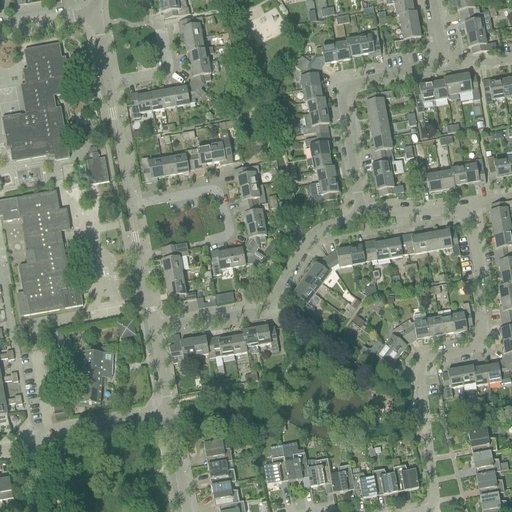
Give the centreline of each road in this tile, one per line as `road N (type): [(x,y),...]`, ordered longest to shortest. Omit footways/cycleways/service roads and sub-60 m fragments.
road 1 (residential): [(430,511),(417,369),(480,345),(478,265),(464,213)]
road 2 (residential): [(151,330),(264,310),(306,241),(360,212)]
road 3 (residential): [(360,212),(342,90),(439,61)]
road 4 (residential): [(191,246),(225,238),(214,191),(128,205)]
road 5 (residential): [(106,84),(168,67),(145,0)]
road 6 (tertiary): [(151,330),(128,205)]
road 7 (tertiary): [(128,205),(106,84)]
